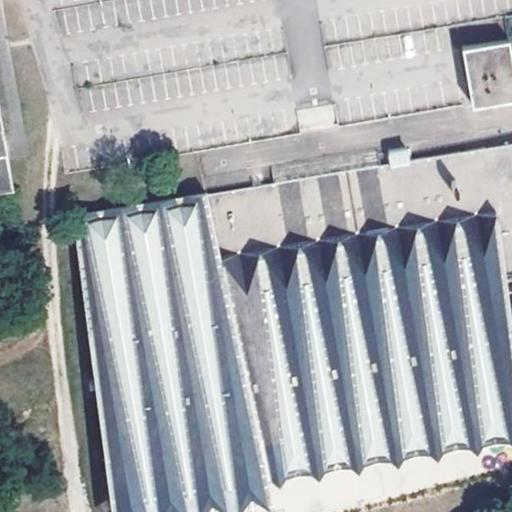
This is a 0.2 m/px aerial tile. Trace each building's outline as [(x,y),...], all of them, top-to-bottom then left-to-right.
[(511,76),(505,38),(456,47),(467,103),(493,98),(511,94),(511,76)] [(83,108),(268,87),(265,61),(80,81),(83,108)] [(332,106),(299,109),(301,127),(334,125),(332,106)] [(0,135),(0,185),(9,184),(0,135)] [(511,146),(486,150),(486,151),(504,275),(511,273),(511,146)] [(72,214),(108,500),(250,478),(511,438),(511,339),(506,293),(511,291),(511,278),(504,280),(486,151),(72,214)] [(254,511),(250,478),(108,500),(109,511),(254,511)]
